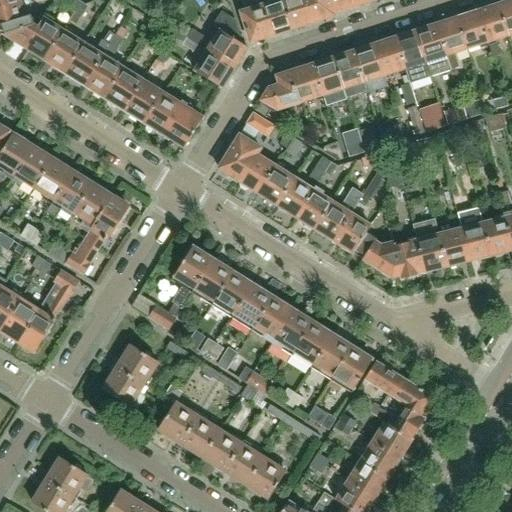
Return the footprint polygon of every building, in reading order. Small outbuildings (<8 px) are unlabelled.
[(18,0),(0,0),(0,10),(20,4),(18,0)] [(74,14),(79,4),(72,0),(67,10),(74,14)] [(271,37),(259,0),(248,0),(252,9),(240,13),(250,44),(271,37)] [(292,30),(281,0),(279,0),(272,2),(270,0),(259,0),(271,37),(292,30)] [(312,24),(303,0),(281,0),(292,30),(312,24)] [(332,14),(327,0),(303,0),(312,24),(333,17),(332,14)] [(349,0),(327,0),(332,14),(352,8),(349,0)] [(511,0),(500,4),(501,5),(498,6),(508,36),(511,34),(511,0)] [(32,25),(29,15),(24,17),(20,4),(0,10),(0,31),(1,33),(2,32),(25,47),(36,27),(32,25)] [(508,36),(498,6),(478,12),(487,43),(488,42),(493,57),(501,54),(496,40),(508,36)] [(75,25),(81,16),(75,12),(69,21),(75,25)] [(243,45),(235,20),(222,12),(212,27),(220,31),(213,43),(192,29),(192,30),(179,22),(174,29),(187,38),(234,68),(247,48),(243,45)] [(487,43),(478,12),(457,19),(467,49),(487,43)] [(45,60),(61,31),(50,24),(53,20),(46,16),(43,20),(41,18),(36,27),(25,47),(33,53),(34,55),(42,60),(44,59),(45,60)] [(467,49),(457,19),(436,26),(446,56),(451,70),(460,67),(455,53),(467,49)] [(85,85),(118,27),(114,24),(103,41),(102,41),(95,52),(81,44),(65,72),(66,73),(67,76),(74,80),(76,79),(85,85)] [(446,56),(436,26),(416,32),(425,62),(430,77),(451,70),(446,56)] [(104,97),(121,68),(110,62),(117,50),(116,49),(128,31),(121,27),(120,28),(118,27),(85,85),(93,90),(94,93),(100,97),(103,96),(104,97)] [(234,68),(187,38),(174,29),(170,37),(203,58),(195,71),(222,88),(234,68)] [(65,72),(81,44),(61,31),(45,60),(53,65),(54,68),(61,72),(63,71),(65,72)] [(405,69),(407,75),(410,83),(420,80),(430,77),(425,62),(416,32),(412,33),(412,32),(395,38),(405,69)] [(405,69),(395,38),(377,43),(377,44),(375,45),(384,76),(405,69)] [(384,76),(375,45),(354,52),(364,82),(367,93),(388,87),(384,76)] [(364,82),(354,52),(333,59),(343,89),(346,98),(367,92),(367,93),(364,82)] [(343,89),(333,59),(313,65),(322,95),(343,89)] [(322,95),(313,65),(292,72),(301,102),(322,95)] [(124,110),(141,81),(121,68),(104,97),(106,98),(107,101),(113,106),(116,105),(124,110)] [(301,102),(292,72),(277,77),(277,79),(274,80),(261,100),(255,110),(266,117),(273,107),(277,110),(301,102)] [(219,92),(195,76),(188,87),(212,103),(213,103),(220,92),(219,92)] [(144,122),(161,93),(141,81),(124,110),(133,115),(134,118),(140,122),(143,121),(144,122)] [(164,135),(181,105),(161,93),(144,122),(146,123),(147,126),(153,131),(156,130),(164,135)] [(506,103),(504,95),(492,99),(495,106),(506,103)] [(462,105),(462,106),(467,119),(486,113),(482,98),(462,105)] [(184,148),(208,109),(194,101),(188,111),(181,105),(164,135),(184,148)] [(416,136),(424,134),(416,106),(407,109),(416,136)] [(467,120),(467,119),(462,106),(443,112),(448,126),(467,120)] [(446,127),(440,107),(427,111),(434,131),(446,127)] [(239,182),(256,155),(260,149),(254,145),(256,141),(251,138),(256,130),(267,137),(273,127),(253,114),(241,133),(239,137),(218,169),(239,182)] [(505,128),(501,114),(486,118),(489,132),(505,128)] [(480,122),(468,125),(471,137),(483,133),(480,122)] [(0,145),(5,137),(8,132),(6,130),(5,128),(0,124),(0,145)] [(404,140),(400,125),(383,130),(388,145),(404,140)] [(459,138),(456,128),(441,132),(444,142),(459,138)] [(316,147),(310,131),(297,135),(316,147)] [(286,149),(293,139),(286,134),(280,144),(286,149)] [(12,135),(0,153),(0,176),(3,179),(5,176),(12,180),(32,148),(25,143),(26,141),(17,135),(16,137),(12,135)] [(416,141),(422,163),(437,159),(431,137),(416,141)] [(375,138),(362,143),(365,153),(378,149),(375,138)] [(300,143),(293,139),(286,149),(293,153),(300,143)] [(365,153),(362,143),(361,139),(345,145),(350,158),(365,153)] [(344,158),(338,142),(325,147),(322,152),(337,161),(344,158)] [(394,146),(400,170),(415,167),(409,143),(394,146)] [(34,188),(53,158),(45,153),(42,154),(32,148),(12,180),(21,186),(24,182),(34,188)] [(258,194),(275,167),(256,155),(239,182),(240,183),(241,187),(247,190),(250,189),(258,194)] [(378,155),(361,159),(363,167),(380,162),(378,155)] [(324,172),(331,162),(324,157),(317,168),(324,172)] [(51,205),(72,172),(63,167),(62,164),(53,158),(34,188),(45,195),(43,199),(51,205)] [(337,166),(331,162),(324,172),(331,177),(337,166)] [(277,206),(294,179),(275,167),(258,194),(266,199),(266,202),(272,206),(276,205),(277,206)] [(367,205),(383,180),(380,169),(360,201),(367,205)] [(74,213),(93,183),(84,178),(81,178),(72,172),(51,205),(52,205),(46,213),(55,219),(61,211),(61,210),(71,217),(74,213)] [(400,174),(387,177),(390,189),(403,186),(400,174)] [(296,218),(313,191),(294,179),(277,206),(278,207),(279,210),(285,214),(288,213),(296,218)] [(85,220),(82,224),(91,230),(112,197),(102,191),(101,188),(93,183),(74,213),(85,220)] [(320,195),(324,189),(317,185),(313,191),(296,218),(304,223),(305,226),(310,230),(314,229),(315,230),(332,203),(320,195)] [(352,188),(340,208),(332,203),(315,230),(316,231),(317,234),(323,238),(326,237),(334,242),(351,215),(363,195),(352,188)] [(511,206),(511,207),(507,190),(498,192),(504,215),(506,215),(506,217),(507,218),(504,219),(511,251),(511,250),(511,206)] [(75,255),(74,255),(67,265),(83,275),(90,264),(105,239),(107,240),(109,237),(110,237),(115,230),(114,229),(127,207),(124,204),(125,203),(115,197),(114,198),(112,197),(91,230),(75,255)] [(32,223),(45,207),(35,199),(22,216),(32,223)] [(490,258),(483,225),(471,227),(470,223),(468,223),(462,203),(455,205),(460,225),(468,262),(478,259),(481,261),(490,258)] [(353,254),(366,234),(370,227),(351,215),(334,242),(342,247),(343,250),(348,254),(352,253),(353,254)] [(511,251),(504,219),(507,218),(506,217),(506,215),(504,215),(496,217),(497,221),(483,225),(490,258),(502,256),(504,252),(511,251)] [(447,269),(439,236),(435,219),(412,225),(415,236),(416,236),(425,273),(434,271),(436,272),(447,269)] [(468,262),(460,225),(450,228),(451,233),(439,236),(447,269),(457,267),(459,264),(468,262)] [(22,236),(29,241),(35,231),(28,226),(22,236)] [(42,235),(35,231),(29,241),(36,245),(42,235)] [(401,276),(395,247),(395,244),(382,247),(375,243),(377,240),(366,234),(353,254),(381,271),(382,274),(388,278),(391,277),(392,278),(401,276)] [(425,273),(416,236),(415,236),(405,239),(406,244),(395,247),(401,276),(402,280),(405,279),(407,281),(414,280),(416,276),(418,276),(417,274),(425,273)] [(8,253),(14,242),(8,238),(1,249),(8,253)] [(66,264),(67,265),(74,255),(55,243),(48,253),(66,264)] [(192,293),(213,260),(193,247),(192,249),(190,248),(184,258),(186,259),(172,280),(183,287),(192,293)] [(31,268),(38,272),(45,261),(38,257),(31,268)] [(215,302),(234,271),(223,264),(222,266),(213,260),(192,293),(201,299),(204,295),(215,302)] [(52,265),(45,261),(38,272),(45,277),(52,265)] [(72,293),(79,282),(61,271),(54,282),(56,283),(38,312),(39,313),(19,345),(28,351),(29,350),(34,353),(54,321),(71,293),(72,293)] [(232,318),(253,285),(244,279),(245,278),(234,271),(215,302),(225,308),(223,312),(232,318)] [(254,327),(274,296),(263,289),(262,291),(253,285),(232,318),(241,324),(243,320),(254,327)] [(179,315),(192,293),(183,287),(174,302),(175,303),(169,313),(156,305),(149,317),(169,330),(176,319),(179,315)] [(0,331),(0,332),(19,301),(1,289),(0,290),(0,331)] [(272,343),(293,310),(284,304),(285,303),(274,296),(254,327),(265,333),(262,337),(272,343)] [(19,345),(39,313),(38,312),(19,301),(0,332),(9,337),(8,338),(19,345)] [(294,352),(314,321),(303,314),(301,315),(293,310),(272,343),(281,349),(283,345),(294,352)] [(176,335),(183,324),(176,319),(169,330),(176,335)] [(311,368),(332,335),(323,329),(324,327),(314,321),(294,352),(304,358),(302,362),(311,368)] [(334,377),(353,346),(342,339),(341,340),(332,335),(311,368),(320,374),(323,370),(334,377)] [(202,351),(209,355),(216,344),(209,340),(202,351)] [(185,360),(189,354),(171,343),(167,349),(185,360)] [(223,349),(216,344),(209,355),(216,360),(223,349)] [(144,385),(158,362),(131,345),(117,368),(144,385)] [(351,394),(372,360),(363,354),(364,353),(353,346),(334,377),(329,385),(339,391),(341,387),(351,394)] [(221,360),(217,366),(227,372),(230,366),(221,360)] [(406,381),(386,369),(386,367),(381,364),(379,364),(376,363),(365,380),(395,399),(406,381)] [(224,376),(205,365),(202,370),(220,382),(224,376)] [(130,407),(144,385),(117,368),(103,390),(130,407)] [(246,384),(253,373),(246,368),(239,379),(246,384)] [(254,389),(261,378),(253,373),(246,384),(248,385),(249,385),(254,389)] [(220,382),(237,392),(241,387),(224,376),(220,382)] [(424,420),(432,408),(427,405),(431,397),(423,392),(423,391),(420,388),(419,389),(416,387),(416,385),(410,382),(408,382),(406,381),(395,399),(407,406),(405,409),(394,428),(400,432),(412,440),(424,421),(424,420)] [(249,385),(242,396),(249,401),(256,390),(254,389),(249,385)] [(171,386),(167,392),(161,402),(172,409),(175,403),(178,399),(182,393),(171,386)] [(288,405),(295,395),(288,390),(281,401),(288,405)] [(296,410),(302,399),(295,395),(288,405),(296,410)] [(287,421),(291,415),(270,402),(266,408),(287,421)] [(198,417),(175,403),(172,409),(159,430),(181,444),(198,417)] [(334,420),(314,408),(308,418),(328,430),(334,420)] [(321,434),(291,415),(287,421),(317,440),(321,434)] [(344,416),(340,422),(351,429),(355,422),(344,416)] [(203,458),(220,431),(198,417),(181,444),(203,458)] [(346,436),(351,429),(340,422),(336,429),(346,436)] [(410,443),(412,440),(400,432),(394,428),(384,422),(372,442),(400,460),(405,451),(408,450),(411,445),(410,443)] [(225,472),(241,445),(220,431),(203,458),(225,472)] [(394,469),(400,460),(372,442),(360,461),(388,479),(389,477),(391,476),(394,471),(394,469)] [(246,485),(263,458),(241,445),(225,472),(246,485)] [(318,454),(314,460),(326,467),(330,461),(327,460),(318,454)] [(74,497),(88,475),(61,458),(47,480),(74,497)] [(269,499),(286,472),(263,458),(246,485),(269,499)] [(322,473),(326,467),(314,460),(310,466),(322,473)] [(386,482),(388,479),(360,461),(348,481),(376,498),(381,490),(383,489),(386,484),(386,482)] [(47,511),(64,511),(74,497),(47,480),(33,503),(47,511)] [(370,508),(376,498),(348,481),(336,500),(341,503),(354,511),(369,511),(371,510),(370,508)] [(312,511),(304,511),(288,502),(281,511),(325,511),(333,499),(319,490),(313,499),(318,502),(312,511)] [(138,511),(143,505),(121,491),(107,511),(138,511)] [(354,511),(341,503),(336,511),(337,511),(354,511)]
